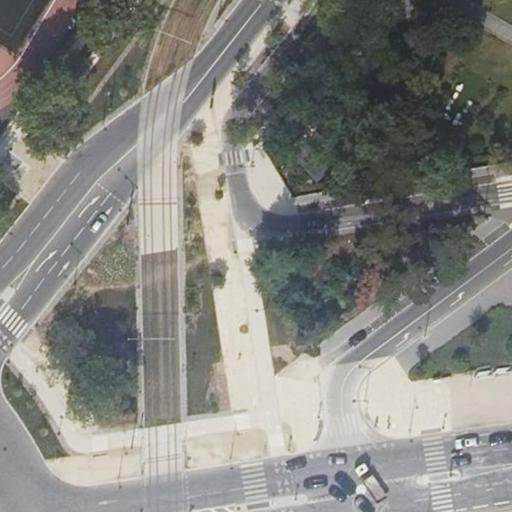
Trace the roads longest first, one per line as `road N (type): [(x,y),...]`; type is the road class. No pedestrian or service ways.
road 1 (residential): [(511,191),(285,227),(245,212),(231,156),(233,121),(326,0)]
road 2 (residential): [(511,248),(352,367),(343,409),(358,490)]
road 3 (primary): [(0,338),(136,143)]
road 4 (primary): [(263,0),(136,143)]
road 5 (primary): [(136,143),(0,270)]
road 6 (secondary): [(358,490),(511,467)]
road 7 (secondary): [(223,511),(358,490)]
